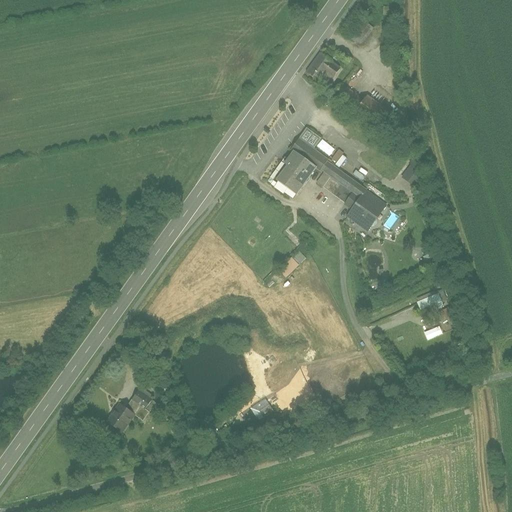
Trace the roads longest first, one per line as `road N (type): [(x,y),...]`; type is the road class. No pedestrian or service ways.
road 1 (tertiary): [(339,0),(0,473)]
road 2 (residential): [(10,511),(511,372)]
